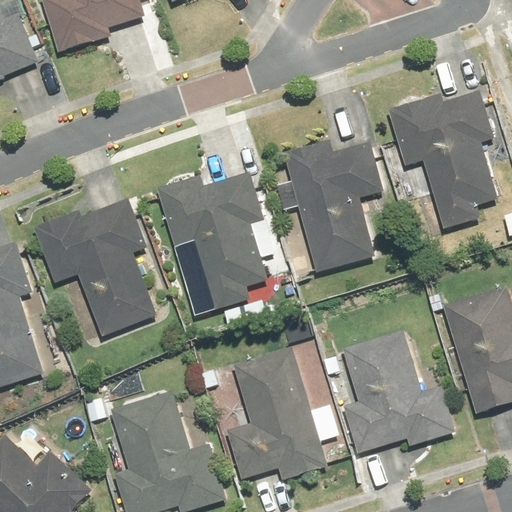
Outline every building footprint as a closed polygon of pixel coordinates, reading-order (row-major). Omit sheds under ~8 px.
[(0,0),(0,82),(42,67),(21,12),(7,18),(0,0)] [(47,0),(39,3),(61,59),(152,23),(142,0),(47,0)] [(171,0),(176,9),(196,0),(171,0)] [(482,91),(390,119),(407,174),(423,169),(444,237),(484,225),(480,213),(502,206),(485,150),(499,146),(482,91)] [(333,144),(280,160),(318,284),(381,264),(366,213),(394,204),(376,145),(337,157),(333,144)] [(208,179),(158,195),(177,256),(193,251),(214,322),(276,303),(253,227),(269,223),(255,178),(212,191),(208,179)] [(135,204),(36,235),(53,291),(81,282),(99,343),(161,324),(141,259),(151,256),(135,204)] [(21,245),(0,251),(0,398),(51,383),(27,307),(39,304),(21,245)] [(511,290),(441,312),(475,424),(511,412),(511,290)] [(305,316),(285,323),(292,345),(312,339),(305,316)] [(362,468),(458,439),(444,391),(427,396),(407,331),(343,350),(360,407),(345,411),(362,468)] [(330,472),(294,355),(236,373),(252,426),(225,434),(241,485),(280,473),(284,486),(330,472)] [(120,399),(144,389),(136,372),(113,383),(120,399)] [(180,511),(206,511),(228,505),(210,444),(191,450),(175,397),(113,415),(131,472),(114,477),(125,511),(173,511),(180,510),(180,511)] [(6,439),(0,444),(0,511),(96,511),(107,501),(59,457),(44,474),(6,439)]
